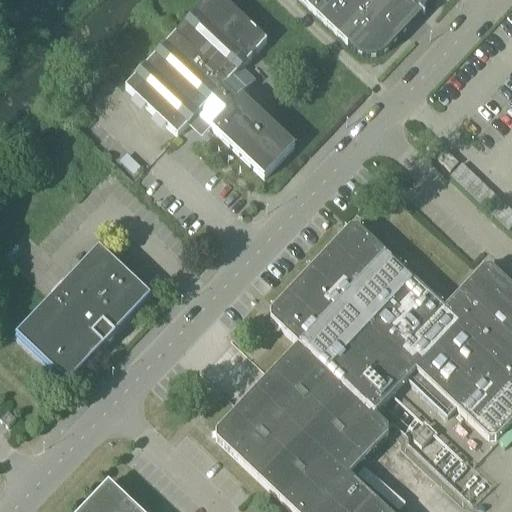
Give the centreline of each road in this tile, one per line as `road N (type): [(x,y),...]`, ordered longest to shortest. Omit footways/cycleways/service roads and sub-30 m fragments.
road 1 (unclassified): [(124,401),(500,0)]
road 2 (unknown): [(373,135),(511,258)]
road 3 (unclassified): [(238,511),(124,401)]
